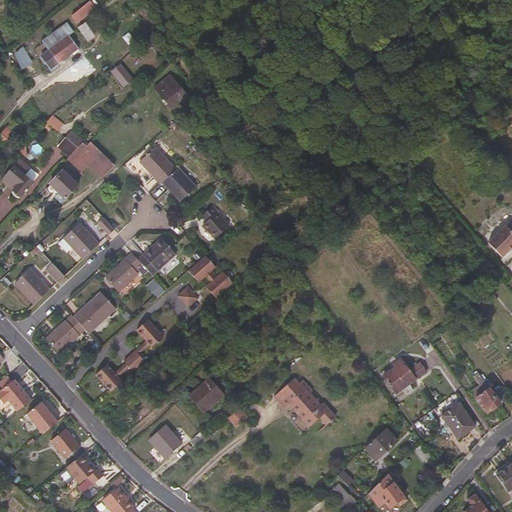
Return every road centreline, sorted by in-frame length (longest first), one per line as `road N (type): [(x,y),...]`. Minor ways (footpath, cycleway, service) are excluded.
road 1 (residential): [(13,341),(186,511)]
road 2 (residential): [(151,213),(13,341)]
road 3 (unknown): [(57,387),(179,277)]
